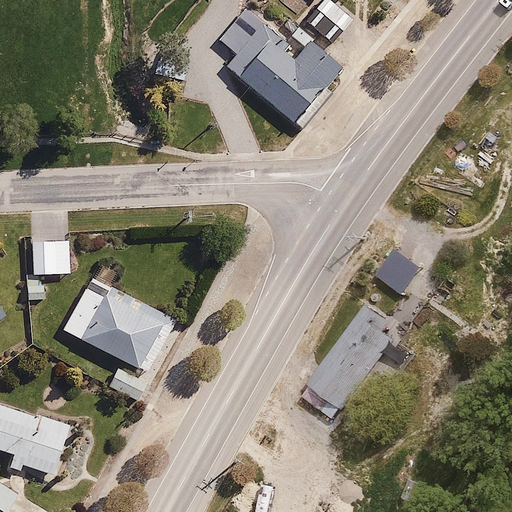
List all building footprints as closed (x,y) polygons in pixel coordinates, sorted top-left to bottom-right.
[(218,0),(213,0),(198,20),(222,38),(239,16),(218,0)] [(313,98),(340,67),(312,42),(293,63),(255,30),(223,67),(296,129),(319,103),(313,98)] [(178,77),(160,117),(191,131),(209,91),(178,77)] [(25,300),(44,300),(44,278),(70,278),(69,243),(24,244),(25,300)] [(99,266),(88,284),(105,295),(116,277),(99,266)] [(107,303),(82,292),(61,336),(148,377),(171,329),(108,299),(107,303)] [(379,318),(369,310),(302,398),(325,415),(332,406),(342,414),(395,345),(372,327),(379,318)] [(117,367),(106,388),(137,406),(149,385),(117,367)] [(10,466),(53,479),(69,427),(0,406),(0,453),(13,458),(10,466)] [(0,487),(0,511),(1,511),(5,511),(16,499),(0,487)]
